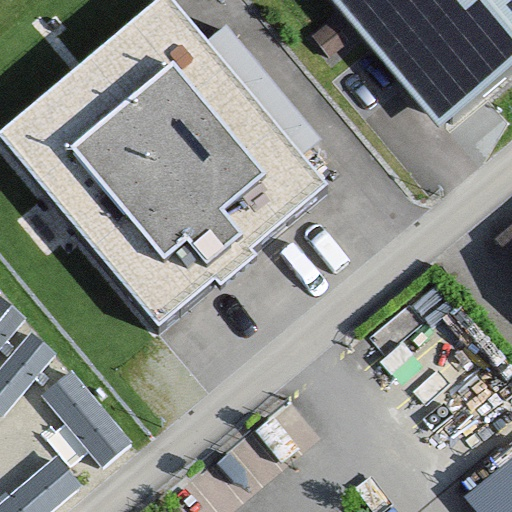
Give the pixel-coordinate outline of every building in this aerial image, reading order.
[(511,0),(322,0),(438,139),(511,77),(511,0)] [(169,4),(0,142),(160,335),(328,197),(169,4)] [(54,391),(109,457),(135,435),(80,369),(54,391)] [(0,511),(46,511),(82,482),(57,453),(0,502),(0,511)] [(511,511),(511,456),(469,493),(485,511),(511,511)]
